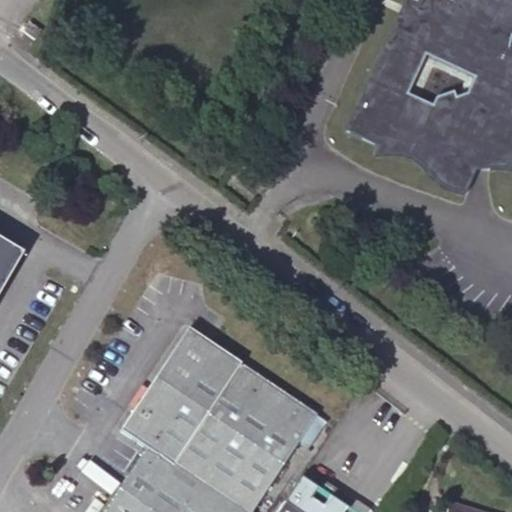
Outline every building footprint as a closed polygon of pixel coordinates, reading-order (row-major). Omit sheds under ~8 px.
[(511,0),(408,0),(348,135),(382,151),(379,160),(387,159),(392,159),(397,159),(401,159),(406,159),(414,162),(419,164),(423,167),(440,185),(444,188),(448,191),(452,193),(465,196),(479,172),(488,172),(494,171),(505,172),(511,172),(511,0)] [(39,35),(27,25),(20,34),(32,43),(39,35)] [(0,240),(0,293),(24,255),(0,240)] [(186,329),(119,432),(144,448),(101,511),(251,511),(297,441),(315,414),(186,329)] [(325,421),(315,414),(297,441),(307,447),(325,421)] [(344,511),(326,500),(322,505),(309,496),(310,495),(293,484),(274,511),(344,511)]
